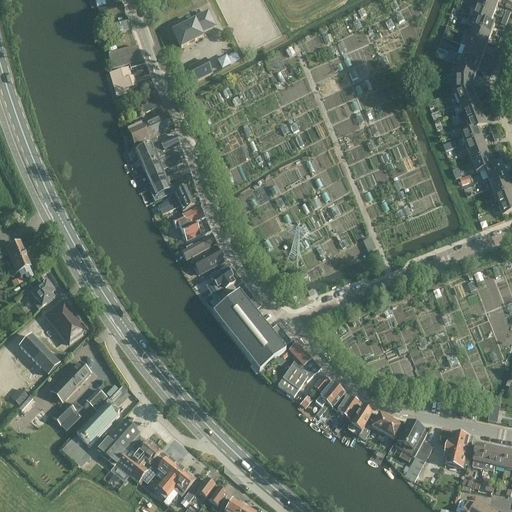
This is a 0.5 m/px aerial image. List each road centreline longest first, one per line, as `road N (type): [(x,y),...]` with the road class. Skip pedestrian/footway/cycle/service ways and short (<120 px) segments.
road 1 (tertiary): [(289,321),(226,244),(130,0)]
road 2 (residential): [(120,320),(110,328),(110,344),(151,409),(176,435),(209,445),(282,511)]
road 3 (primary): [(302,511),(212,431),(120,320)]
road 4 (tertiary): [(502,434),(365,400),(289,321)]
road 5 (residential): [(289,321),(511,234)]
road 6 (primary): [(58,216),(0,65)]
road 7 (primary): [(120,320),(58,216)]
